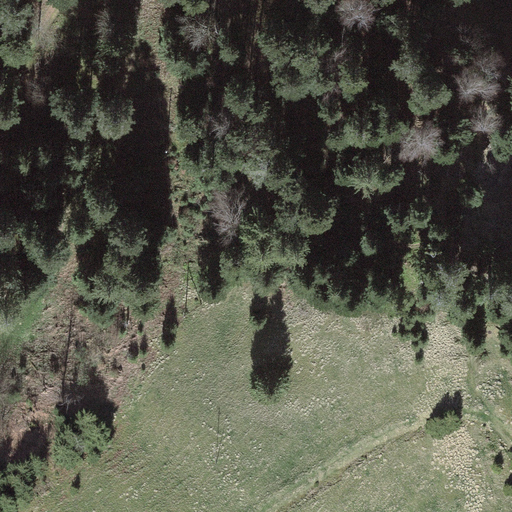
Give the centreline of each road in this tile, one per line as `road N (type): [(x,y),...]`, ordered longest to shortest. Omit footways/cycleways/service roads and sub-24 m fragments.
road 1 (track): [(0,355),(130,89),(131,0)]
road 2 (track): [(511,442),(484,418),(393,430),(261,511)]
